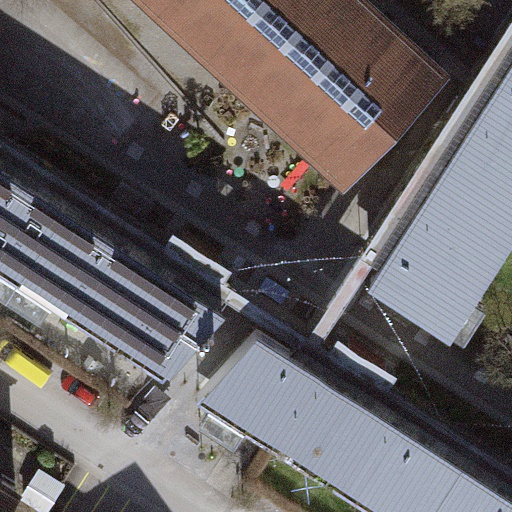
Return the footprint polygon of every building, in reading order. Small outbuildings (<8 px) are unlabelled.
[(153,0),(348,176),(436,80),(347,0),(153,0)] [(511,57),(371,277),(444,326),(511,219),(511,57)] [(0,271),(177,385),(237,316),(0,161),(0,271)] [(511,511),(511,492),(263,333),(202,396),(384,511),(511,511)] [(0,511),(17,484),(0,473),(0,511)]
